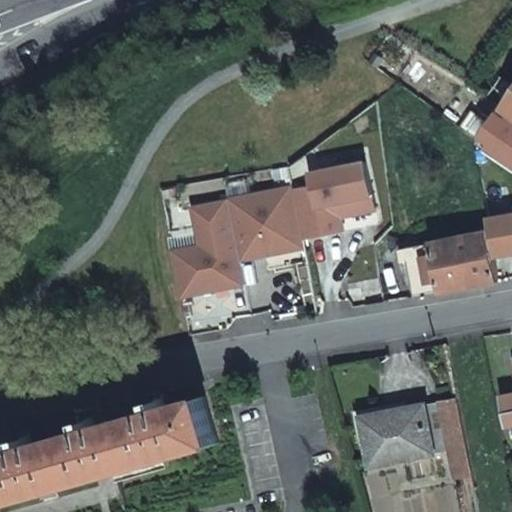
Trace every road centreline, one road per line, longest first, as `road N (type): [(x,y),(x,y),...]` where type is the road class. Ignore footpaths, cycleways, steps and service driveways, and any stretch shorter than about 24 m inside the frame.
road 1 (residential): [(0,396),(270,341)]
road 2 (residential): [(270,341),(511,303)]
road 3 (residential): [(270,341),(300,511)]
road 4 (trunk): [(0,60),(113,0)]
